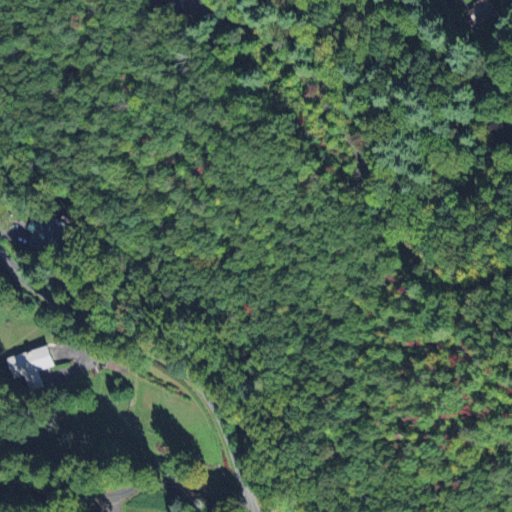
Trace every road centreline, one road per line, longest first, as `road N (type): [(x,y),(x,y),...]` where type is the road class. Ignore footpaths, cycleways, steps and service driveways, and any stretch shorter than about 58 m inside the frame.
road 1 (residential): [(251,511),(204,402),(163,345),(0,217)]
road 2 (residential): [(240,484),(47,487)]
